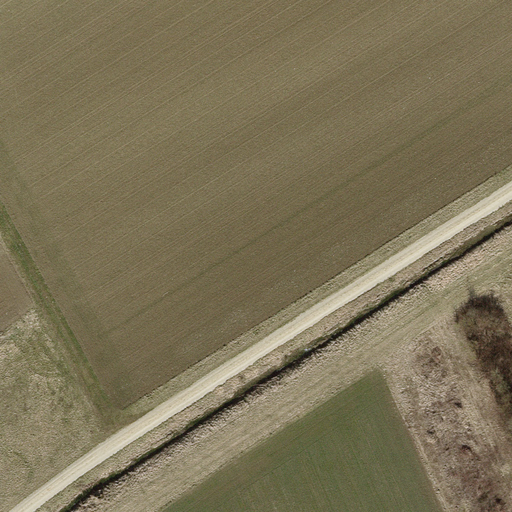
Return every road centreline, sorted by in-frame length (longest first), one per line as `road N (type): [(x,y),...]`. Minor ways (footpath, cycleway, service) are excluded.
road 1 (track): [(22,511),(511,188)]
road 2 (track): [(0,208),(123,439)]
